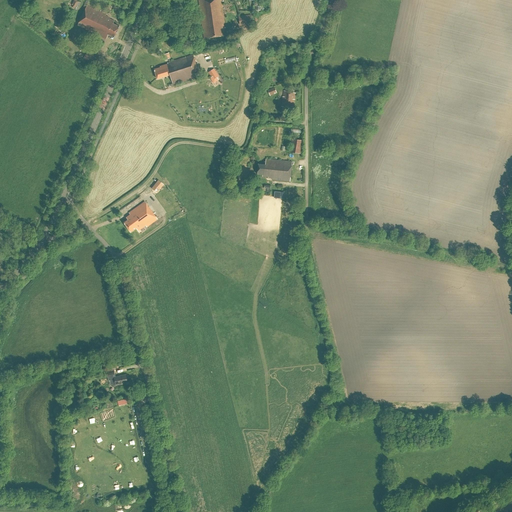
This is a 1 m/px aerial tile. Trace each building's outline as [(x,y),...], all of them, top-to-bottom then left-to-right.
[(77,0),(71,0),(69,5),(77,9),(81,2),(77,0)] [(221,0),(198,0),(204,39),(225,36),(224,24),(225,24),(222,7),(223,7),(221,0)] [(105,15),(106,14),(87,5),(77,25),(106,39),(108,35),(114,38),(120,27),(113,23),(115,21),(109,18),(110,17),(105,15)] [(251,15),(239,17),(240,26),(253,24),(251,15)] [(89,49),(83,58),(94,65),(100,56),(89,49)] [(197,70),(198,70),(193,55),(170,62),(170,63),(168,63),(168,64),(160,66),(160,67),(154,69),(157,79),(170,75),(173,85),(200,77),(197,70)] [(218,76),(214,69),(209,72),(215,81),(220,78),(219,75),(218,76)] [(277,93),(274,87),(267,89),(270,96),(277,93)] [(284,92),(281,107),(291,108),(291,106),(294,107),(296,94),(284,92)] [(291,140),(289,153),(301,155),(303,141),(291,140)] [(257,175),(263,175),(262,177),(268,177),(268,180),(290,182),(293,163),(266,160),(265,165),(258,165),(257,175)] [(156,182),(152,188),(157,193),(162,187),(156,182)] [(129,214),(130,215),(126,218),(128,220),(124,223),(131,232),(136,228),(139,233),(158,220),(145,202),(129,214)] [(115,377),(114,374),(115,374),(114,370),(106,372),(109,381),(110,380),(112,387),(116,386),(116,385),(128,382),(127,379),(128,378),(128,377),(127,376),(126,376),(126,374),(115,377)] [(78,490),(83,489),(81,479),(75,480),(78,490)]
